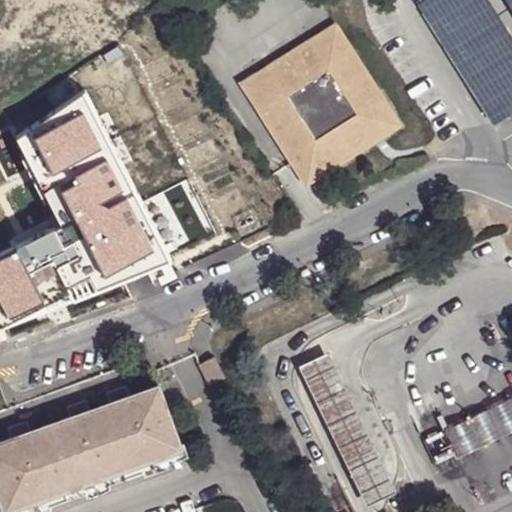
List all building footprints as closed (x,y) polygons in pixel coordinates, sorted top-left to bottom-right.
[(511,37),(488,0),(413,0),(465,81),(494,125),(511,113),(511,37)] [(335,29),(243,87),(304,184),(385,134),(389,115),(335,29)] [(60,229),(0,255),(0,327),(0,328),(169,263),(166,254),(217,233),(185,179),(133,205),(85,89),(14,143),(60,229)] [(329,354),(300,368),(341,455),(368,507),(395,494),(349,393),(329,354)] [(219,365),(203,372),(213,392),(229,384),(219,365)] [(103,416),(122,471),(181,450),(160,389),(131,400),(113,406),(115,411),(103,416)] [(113,406),(131,400),(128,393),(127,389),(110,396),(113,406)] [(511,396),(479,413),(443,431),(458,459),(492,442),(511,431),(511,396)] [(71,420),(89,414),(85,406),(68,411),(71,420)] [(43,437),(63,491),(122,471),(103,416),(91,420),(89,414),(71,420),(41,431),(43,437)] [(12,442),(30,436),(26,426),(9,432),(12,442)] [(12,442),(0,445),(0,503),(3,511),(6,511),(63,491),(43,437),(31,441),(30,436),(12,442)] [(63,491),(6,511),(38,511),(185,461),(181,450),(122,471),(63,491)]
